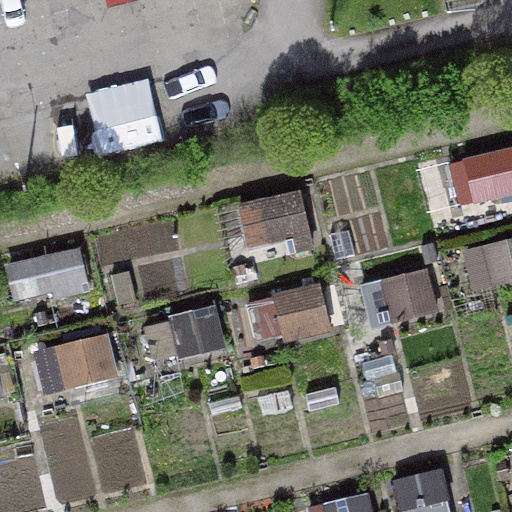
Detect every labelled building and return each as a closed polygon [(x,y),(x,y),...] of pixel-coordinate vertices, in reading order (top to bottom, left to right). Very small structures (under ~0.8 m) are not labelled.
[(511,199),(511,149),(463,161),(463,164),(448,167),(458,211),(511,199)] [(314,256),(301,194),(237,207),(245,245),(233,247),(237,266),(287,255),(288,259),(295,257),(296,260),(314,256)] [(511,282),(511,241),(461,253),(470,292),(511,282)] [(90,294),(80,250),(0,268),(9,305),(52,295),(53,302),(90,294)] [(355,274),(367,273),(366,260),(355,261),(355,274)] [(348,275),(347,265),(333,266),(334,277),(348,275)] [(437,317),(427,272),(359,287),(369,332),(437,317)] [(137,305),(128,273),(109,278),(118,310),(137,305)] [(332,337),(321,285),(271,296),(271,299),(245,305),(254,345),(280,339),(282,348),(332,337)] [(226,353),(216,308),(167,319),(177,363),(226,353)] [(36,315),(40,328),(48,326),(45,313),(36,315)] [(476,334),(501,327),(498,315),(472,323),(476,334)] [(8,327),(12,338),(20,334),(16,324),(8,327)] [(122,395),(108,336),(53,349),(64,394),(74,391),(77,405),(122,395)] [(4,356),(0,357),(0,399),(15,396),(4,356)] [(395,373),(392,357),(362,362),(365,381),(374,380),(377,397),(402,392),(398,373),(395,373)] [(265,369),(263,358),(250,360),(252,371),(265,369)] [(258,396),(263,417),(293,410),(288,389),(258,396)] [(335,390),(305,397),(309,414),(339,407),(335,390)] [(242,411),(239,398),(208,405),(211,419),(242,411)] [(450,504),(442,471),(392,482),(399,511),(449,511),(447,504),(450,504)] [(372,511),(368,495),(308,509),(308,511),(372,511)]
